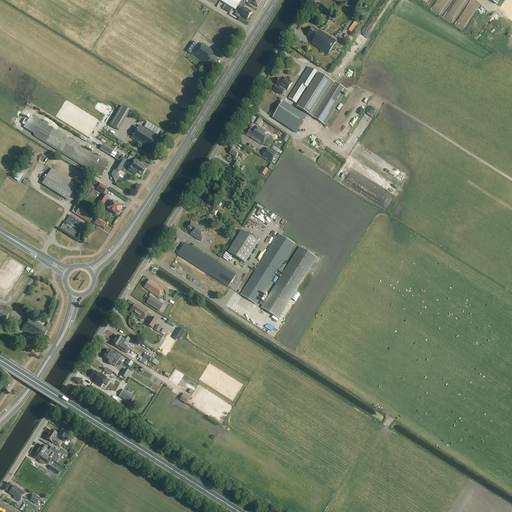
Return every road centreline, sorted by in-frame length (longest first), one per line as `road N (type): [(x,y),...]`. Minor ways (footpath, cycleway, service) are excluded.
road 1 (unclassified): [(0,490),(311,0)]
road 2 (trunk): [(238,511),(0,360)]
road 3 (primary): [(138,217),(275,0)]
road 4 (primary): [(0,426),(67,332),(80,295)]
road 5 (primary): [(71,293),(50,350),(0,415)]
